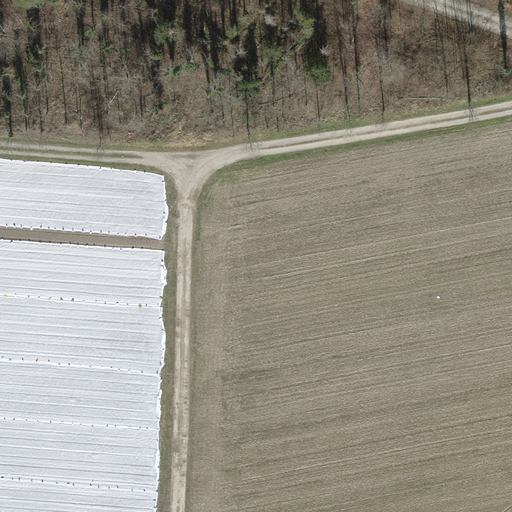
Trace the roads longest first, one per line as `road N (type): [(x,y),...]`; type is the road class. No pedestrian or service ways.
road 1 (track): [(0,146),(186,160),(511,108)]
road 2 (track): [(177,511),(186,160)]
